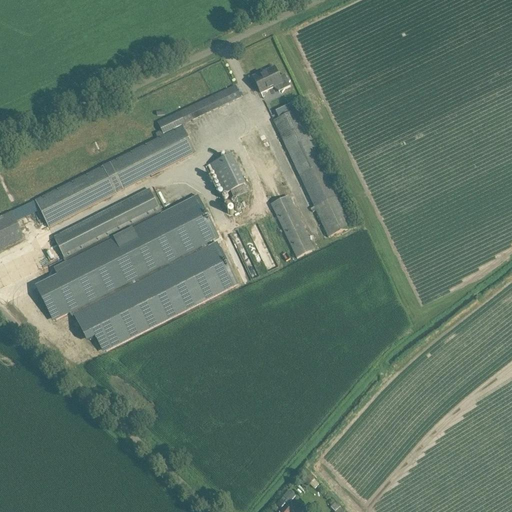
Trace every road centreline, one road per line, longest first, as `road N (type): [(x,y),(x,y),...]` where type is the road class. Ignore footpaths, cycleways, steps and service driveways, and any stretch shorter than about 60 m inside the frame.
road 1 (unclassified): [(0,153),(324,0)]
road 2 (unclassified): [(0,309),(217,511)]
